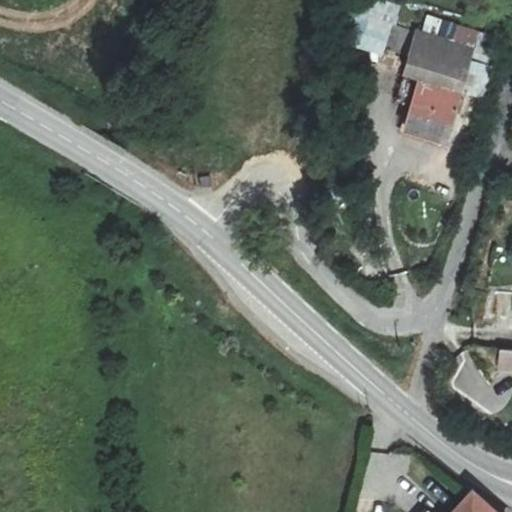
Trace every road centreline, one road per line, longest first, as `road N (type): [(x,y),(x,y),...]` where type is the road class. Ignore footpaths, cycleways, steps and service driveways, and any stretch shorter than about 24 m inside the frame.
road 1 (residential): [(199,228),(238,188),(280,198),(315,267),(352,305),(381,322),(419,319),(442,296),(511,75)]
road 2 (secondary): [(199,228),(314,328),(402,420)]
road 3 (secondary): [(0,100),(199,228)]
